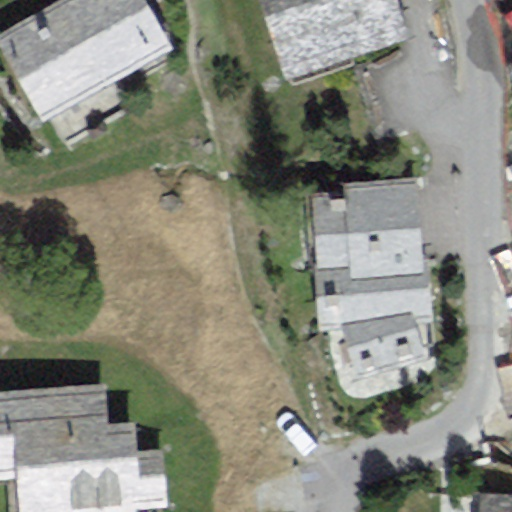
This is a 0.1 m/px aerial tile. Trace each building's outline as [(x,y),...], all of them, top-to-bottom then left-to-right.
[(133,0),(68,0),(0,38),(0,66),(34,127),(164,54),(133,0)] [(381,0),(254,0),(279,83),(396,49),(381,0)] [(340,198),(309,199),(315,338),(339,336),(347,377),(427,361),(412,184),(340,188),(340,198)] [(97,393),(0,398),(0,484),(14,484),(15,511),(135,511),(135,509),(162,508),(160,460),(133,460),(129,429),(98,429),(97,393)] [(511,511),(511,501),(475,501),(474,511),(511,511)]
